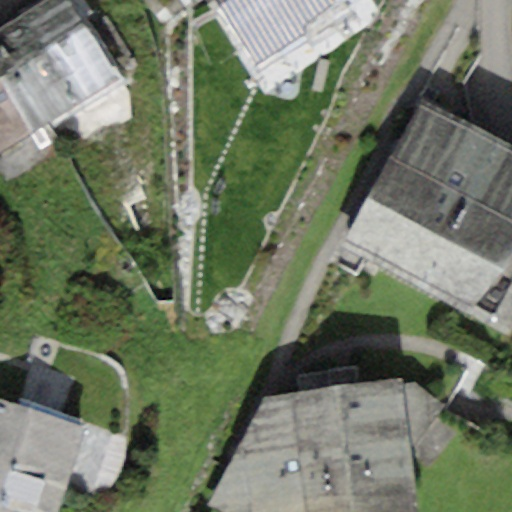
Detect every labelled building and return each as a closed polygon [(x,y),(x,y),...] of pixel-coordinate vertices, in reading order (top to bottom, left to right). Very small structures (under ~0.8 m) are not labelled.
[(314,0),(206,0),(245,66),(326,19),(314,0)] [(51,4),(0,32),(0,158),(105,99),(51,4)] [(511,254),(511,161),(415,111),(339,255),(474,326),(511,254)] [(401,511),(389,394),(256,414),(205,508),(210,511),(401,511)] [(50,511),(75,436),(0,412),(0,511),(50,511)]
